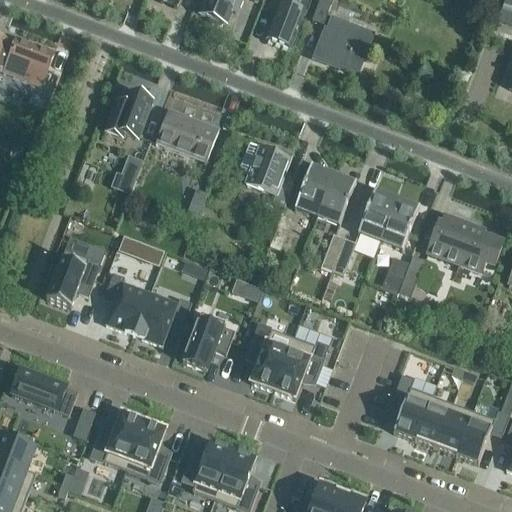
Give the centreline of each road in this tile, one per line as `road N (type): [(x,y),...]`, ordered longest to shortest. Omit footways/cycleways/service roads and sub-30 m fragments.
road 1 (unclassified): [(12,0),(511,187)]
road 2 (residential): [(0,331),(469,511)]
